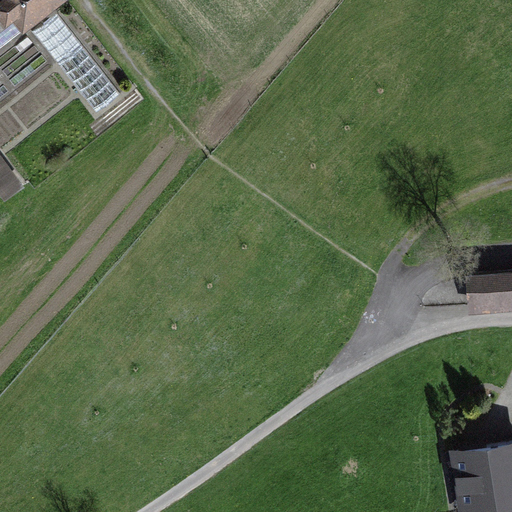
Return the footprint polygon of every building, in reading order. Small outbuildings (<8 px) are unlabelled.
[(0,0),(0,47),(28,26),(24,22),(37,12),(44,21),(31,31),(95,112),(120,92),(49,3),(52,0),(0,0)] [(0,184),(6,192),(25,177),(0,145),(0,184)] [(463,243),(464,257),(507,255),(506,241),(463,243)] [(511,271),(461,275),(464,313),(511,309),(511,271)] [(511,440),(468,447),(476,511),(505,511),(511,511),(511,440)]
